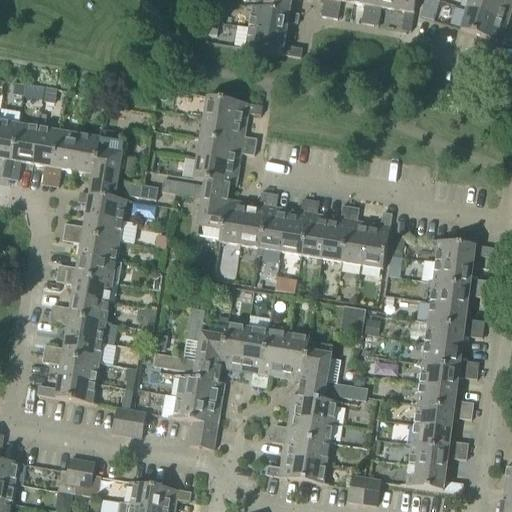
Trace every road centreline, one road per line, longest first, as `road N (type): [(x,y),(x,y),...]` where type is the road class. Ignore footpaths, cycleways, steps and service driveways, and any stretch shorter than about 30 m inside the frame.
road 1 (residential): [(511,223),(255,175)]
road 2 (residential): [(15,430),(47,205)]
road 3 (residential): [(217,469),(118,457),(88,441),(15,430)]
road 4 (residential): [(487,432),(511,237)]
